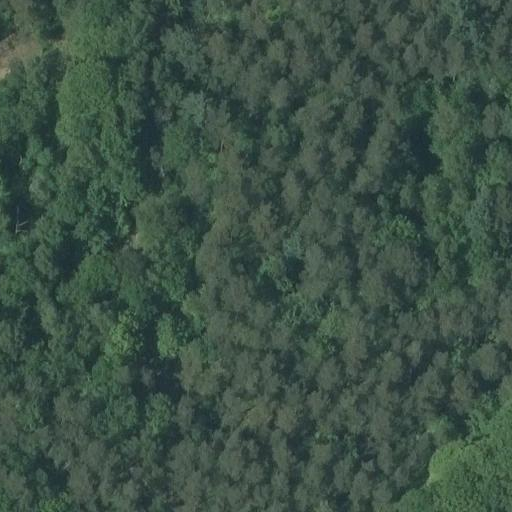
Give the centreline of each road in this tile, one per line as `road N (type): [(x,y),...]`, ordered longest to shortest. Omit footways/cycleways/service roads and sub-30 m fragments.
road 1 (track): [(145,0),(132,511)]
road 2 (track): [(0,77),(133,32),(159,0)]
